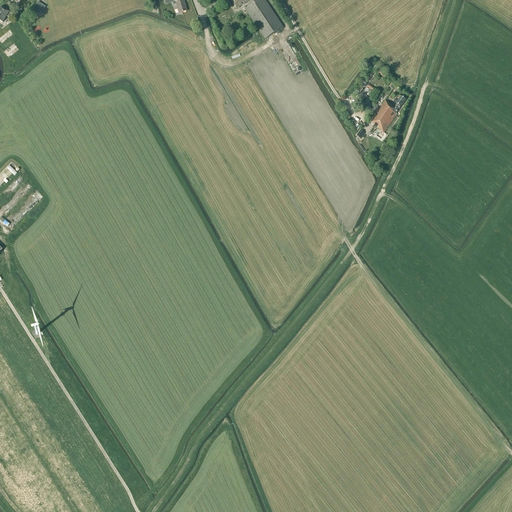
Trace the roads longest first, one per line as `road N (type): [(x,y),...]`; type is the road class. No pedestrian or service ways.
road 1 (track): [(225,60),(331,224),(511,450)]
road 2 (track): [(381,193),(332,278),(251,370),(153,511)]
road 3 (track): [(453,0),(381,193)]
